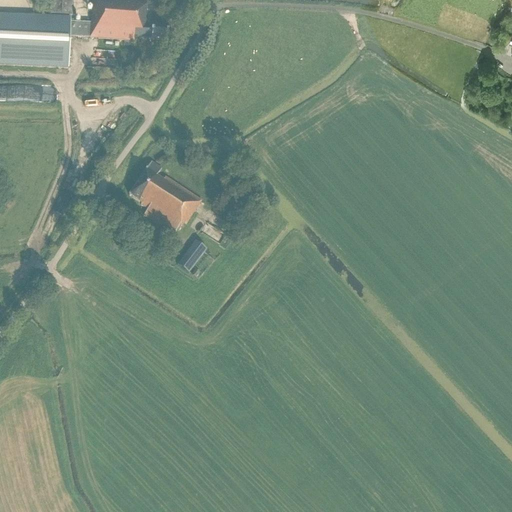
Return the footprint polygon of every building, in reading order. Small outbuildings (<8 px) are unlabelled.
[(72,16),(72,0),(49,0),(49,15),(72,16)] [(70,22),(69,36),(90,38),(90,39),(133,42),(133,39),(167,41),(168,28),(146,26),(147,13),(146,13),(146,3),(114,1),(113,0),(92,0),(91,24),(70,22)] [(69,36),(70,22),(70,19),(0,15),(0,66),(68,70),(69,36)] [(163,181),(156,177),(161,170),(151,163),(128,196),(141,205),(140,206),(147,211),(143,217),(173,236),(177,230),(179,231),(184,224),(185,225),(201,202),(165,178),(163,181)] [(188,275),(206,251),(194,242),(176,266),(188,275)]
